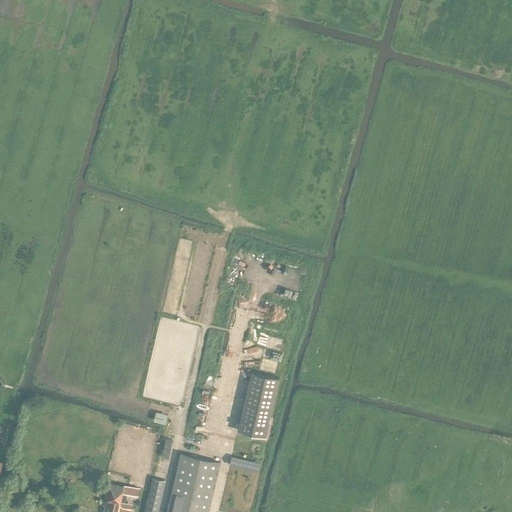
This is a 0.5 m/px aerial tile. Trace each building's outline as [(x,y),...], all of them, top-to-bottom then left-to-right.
[(251,371),(238,430),(265,436),(279,377),(251,371)] [(168,413),(156,410),(154,419),(165,422),(168,413)] [(164,437),(160,456),(167,457),(171,439),(164,437)] [(208,511),(220,462),(181,453),(166,511),(208,511)] [(157,511),(164,480),(153,477),(144,511),(157,511)] [(130,511),(132,503),(126,501),(125,501),(127,493),(138,495),(140,487),(107,479),(103,496),(107,497),(103,511),(130,511)] [(16,495),(9,488),(3,495),(9,501),(16,495)]
